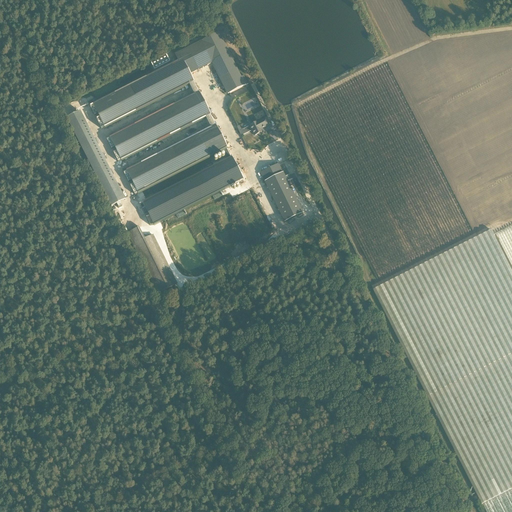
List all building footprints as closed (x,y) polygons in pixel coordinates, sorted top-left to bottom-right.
[(247,86),(220,32),(176,54),(180,61),(92,104),(103,126),(187,85),(193,96),(109,138),(120,159),(204,118),(209,129),(125,171),(136,193),(226,148),(215,126),(213,127),(208,116),(210,115),(199,93),(197,94),(191,82),(193,82),(190,75),(214,63),(229,95),(247,86)] [(79,111),(65,118),(109,206),(123,199),(79,111)] [(269,125),(265,119),(257,123),(247,127),(250,133),(251,132),(254,136),(262,132),(260,130),(269,125)] [(232,156),(143,202),(154,225),(155,226),(196,205),(244,180),(232,156)] [(280,169),(262,178),(285,223),(303,214),(280,169)] [(157,294),(177,284),(153,234),(145,239),(138,228),(127,233),(157,294)] [(482,505),(483,505),(486,511),(511,511),(511,271),(491,230),(373,290),(482,505)]
